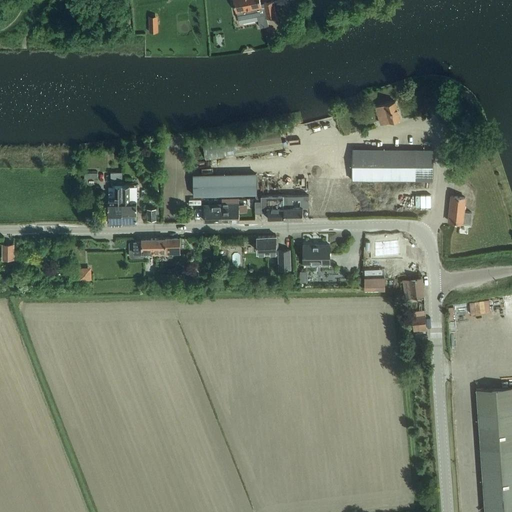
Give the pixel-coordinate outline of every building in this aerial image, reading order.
[(261,3),(260,0),(231,0),(232,6),(233,6),(236,6),(238,19),(265,13),(266,17),(277,14),(274,0),(261,3)] [(395,101),(385,103),(377,106),(382,122),(400,117),(395,101)] [(279,128),(203,140),(206,161),(282,148),(279,128)] [(483,140),(479,130),(472,132),(476,142),(483,140)] [(433,149),(412,149),(352,148),(351,179),(432,180),(433,149)] [(123,222),(122,183),(122,172),(111,172),(111,184),(115,183),(116,196),(108,197),(108,222),(123,222)] [(133,187),(141,186),(138,172),(130,174),(133,187)] [(256,173),(194,173),(194,195),(256,194),(256,173)] [(122,183),(123,222),(137,222),(136,195),(130,196),(129,183),(122,183)] [(465,197),(461,196),(451,195),(448,221),(470,223),(472,212),(463,211),(465,197)] [(268,218),(284,218),(283,196),(261,197),(261,200),(260,213),(267,212),(268,218)] [(302,207),(304,207),(308,207),(308,196),(283,196),(284,218),(303,218),(302,207)] [(222,201),(222,220),(239,219),(239,200),(222,201)] [(204,220),(222,220),(222,201),(204,201),(204,220)] [(342,240),(342,231),(312,232),(312,240),(342,240)] [(12,232),(12,240),(17,240),(17,246),(25,246),(25,232),(12,232)] [(276,250),(276,245),(276,235),(256,235),(257,250),(276,250)] [(130,244),(129,246),(129,255),(131,257),(139,257),(142,254),(141,252),(157,251),(157,237),(141,238),(141,240),(134,240),(134,244),(130,244)] [(157,237),(157,251),(180,251),(180,248),(180,239),(180,237),(157,237)] [(391,240),(373,240),(373,251),(391,251),(391,240)] [(201,251),(210,251),(210,243),(202,242),(201,251)] [(14,256),(14,253),(14,243),(3,243),(3,251),(3,256),(14,256)] [(330,265),(329,253),(329,243),(303,244),(304,265),(330,265)] [(279,268),(290,267),(289,248),(278,249),(279,268)] [(80,280),(91,279),(90,267),(79,268),(80,280)] [(388,280),(385,280),(385,276),(364,276),(364,289),(385,289),(385,285),(388,285),(388,280)] [(420,277),(411,278),(405,279),(407,288),(411,288),(412,299),(419,298),(419,295),(423,295),(420,277)] [(412,309),(407,309),(407,316),(407,319),(412,319),(413,331),(416,331),(426,330),(425,315),(415,316),(412,316),(412,309)] [(511,511),(511,386),(476,389),(484,511),(511,511)]
